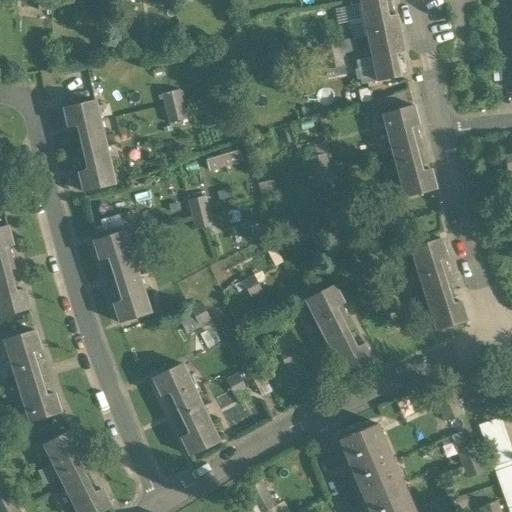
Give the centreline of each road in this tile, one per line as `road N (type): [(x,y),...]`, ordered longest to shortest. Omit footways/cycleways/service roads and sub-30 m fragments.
road 1 (residential): [(158,500),(76,292),(27,96),(0,98)]
road 2 (residential): [(321,422),(385,397),(503,328)]
road 3 (residential): [(503,328),(441,135)]
road 4 (residential): [(158,500),(321,422)]
road 5 (residential): [(441,135),(410,0)]
